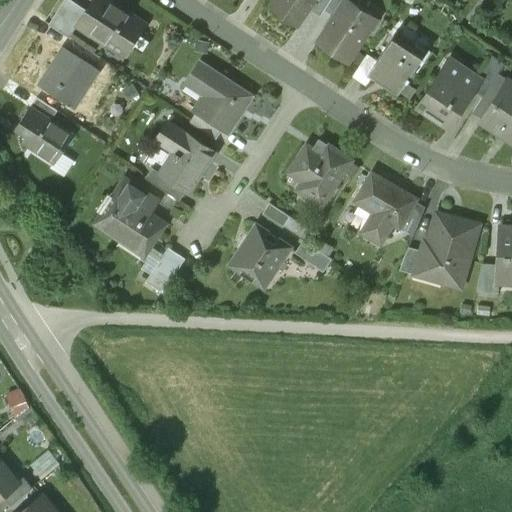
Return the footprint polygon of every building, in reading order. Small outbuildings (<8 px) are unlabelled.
[(86,9),(71,0),(61,0),(47,24),(68,37),(76,25),(86,9)] [(91,0),(86,9),(76,25),(122,54),(142,23),(107,0),(91,0)] [(316,0),(273,0),(268,8),(298,28),(312,6),(316,0)] [(316,0),(312,6),(322,12),(323,10),(330,0),(316,0)] [(348,0),(344,0),(334,17),(318,42),(348,61),(376,18),(348,0)] [(330,0),(323,10),(334,17),(344,0),(330,0)] [(376,62),(368,74),(372,77),(397,94),(423,55),(394,36),(376,62)] [(88,51),(69,39),(63,48),(81,60),(88,51)] [(63,48),(39,84),(72,106),(85,87),(81,84),(92,67),(81,60),(63,48)] [(489,53),(474,77),(479,80),(472,90),(482,96),(497,73),(504,62),(489,53)] [(366,55),(352,76),(366,85),(372,77),(368,74),(376,62),(366,55)] [(207,93),(195,112),(222,129),(226,132),(251,95),(199,60),(186,79),(207,93)] [(474,77),(448,60),(418,106),(448,126),(472,90),(479,80),(474,77)] [(482,96),(472,112),(482,119),(508,80),(497,73),(482,96)] [(511,82),(508,80),(482,119),(511,138),(511,82)] [(56,111),(35,98),(29,107),(49,121),(56,111)] [(49,121),(29,107),(17,125),(29,133),(24,142),(53,161),(70,135),(49,121)] [(222,129),(195,112),(189,122),(215,139),(222,129)] [(213,152),(166,121),(153,140),(172,152),(159,172),(158,174),(184,191),(187,193),(213,152)] [(319,155),(305,146),(288,171),(310,186),(304,195),(319,205),(349,159),(326,144),(319,155)] [(184,191),(158,174),(159,172),(150,166),(143,177),(178,200),(184,191)] [(397,189),(370,174),(355,200),(373,211),(361,231),(379,241),(390,221),(399,226),(412,201),(396,191),(397,189)] [(152,201),(121,181),(95,222),(119,237),(122,233),(145,249),(162,224),(144,213),(152,201)] [(424,208),(412,201),(399,226),(413,234),(424,208)] [(287,216),(268,204),(261,213),(281,226),(287,216)] [(450,215),(435,211),(427,240),(423,239),(420,250),(415,269),(443,277),(442,280),(460,286),(473,243),(471,242),(476,225),(449,217),(450,215)] [(248,238),(246,237),(228,265),(252,280),(256,274),(268,282),(291,248),(256,225),(248,238)] [(511,226),(500,226),(498,264),(497,283),(499,283),(511,283),(511,226)] [(330,259),(303,240),(294,253),(322,272),(330,259)] [(408,247),(399,269),(413,273),(415,269),(420,250),(408,247)] [(182,260),(166,249),(144,281),(161,292),(182,260)] [(498,264),(482,263),(477,290),(498,294),(499,283),(497,283),(498,264)] [(18,386),(5,394),(17,413),(30,404),(18,386)] [(0,461),(0,499),(2,498),(19,484),(18,482),(0,461)] [(19,484),(2,498),(10,506),(31,489),(22,478),(18,482),(19,484)] [(55,511),(42,495),(21,511),(55,511)]
